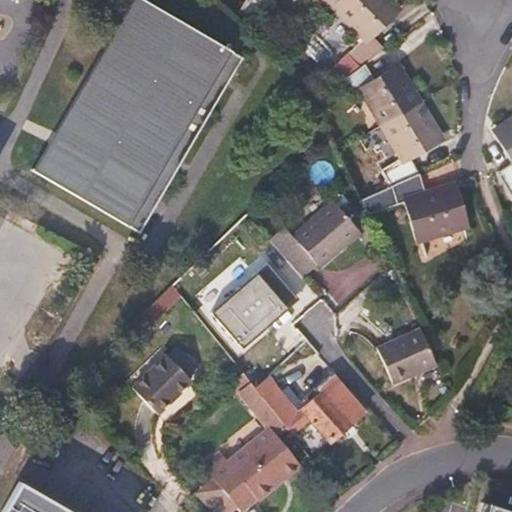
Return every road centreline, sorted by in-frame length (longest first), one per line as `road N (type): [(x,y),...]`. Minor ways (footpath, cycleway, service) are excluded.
road 1 (residential): [(360,511),(421,473),(490,454),(511,457)]
road 2 (residential): [(481,29),(471,170)]
